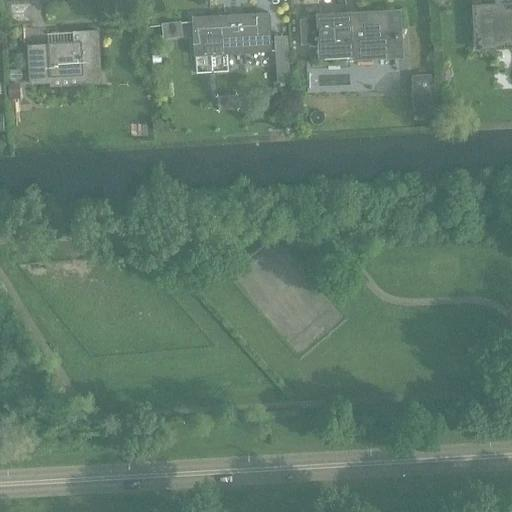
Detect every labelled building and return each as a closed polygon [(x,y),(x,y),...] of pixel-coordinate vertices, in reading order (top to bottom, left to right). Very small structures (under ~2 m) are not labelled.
[(511,3),(472,6),(475,49),(511,47),(511,3)] [(350,12),(315,14),(318,59),(352,57),(352,55),(397,53),(395,12),(350,14),(350,12)] [(269,13),(191,17),(194,57),(271,52),(269,13)] [(301,20),(302,44),(316,43),(315,19),(301,20)] [(181,23),(161,26),(163,39),(182,37),(181,23)] [(47,45),(27,46),(29,84),(50,83),(50,78),(79,76),(79,85),(100,84),(97,31),(46,34),(47,45)] [(288,37),(274,38),(276,67),(290,67),(288,37)] [(160,55),(152,56),(153,64),(161,63),(160,55)] [(17,85),(8,86),(9,100),(17,100),(17,85)]
